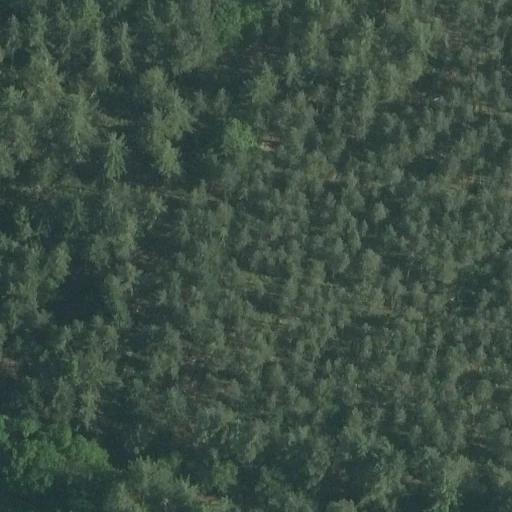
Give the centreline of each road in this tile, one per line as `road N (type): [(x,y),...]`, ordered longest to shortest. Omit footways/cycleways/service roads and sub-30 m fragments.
road 1 (track): [(242,0),(92,511)]
road 2 (track): [(0,455),(241,511)]
